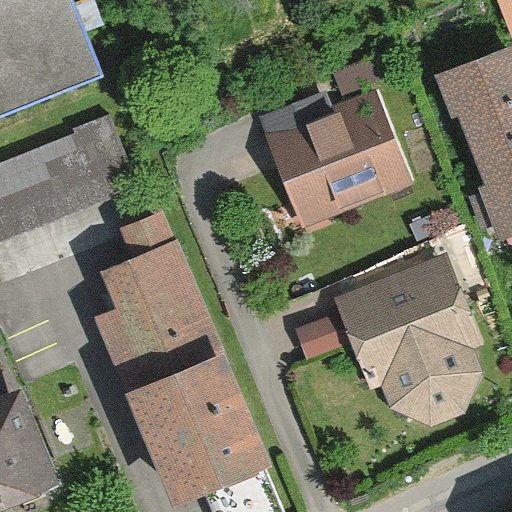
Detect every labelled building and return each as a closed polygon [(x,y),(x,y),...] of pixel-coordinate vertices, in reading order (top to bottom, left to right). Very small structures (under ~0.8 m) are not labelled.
[(0,0),(0,130),(105,89),(69,0),(0,0)] [(511,0),(501,0),(511,26),(511,0)] [(511,61),(440,91),(482,204),(463,212),(482,259),(501,252),(504,261),(511,257),(511,61)] [(377,93),(266,135),(304,235),(415,193),(377,93)] [(100,129),(0,171),(0,250),(128,196),(100,129)] [(285,511),(165,222),(123,239),(137,273),(103,287),(118,322),(98,330),(173,511),(285,511)] [(450,262),(336,308),(373,398),(384,394),(394,418),(414,426),(438,415),(437,397),(485,378),(477,358),(488,354),(450,262)] [(0,511),(25,511),(59,499),(0,351),(0,511)]
